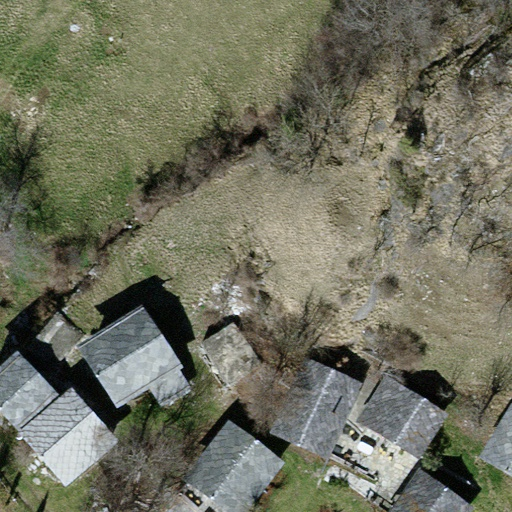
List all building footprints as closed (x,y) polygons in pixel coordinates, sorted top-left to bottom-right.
[(170,367),(141,321),(94,351),(123,397),(170,367)] [(53,398),(16,361),(0,376),(0,404),(23,427),(53,398)] [(353,391),(308,369),(279,428),(324,450),(353,391)] [(441,410),(367,374),(341,426),(416,462),(441,410)] [(111,442),(72,399),(30,435),(66,478),(111,442)] [(511,476),(511,415),(487,463),(511,476)] [(243,511),(282,464),(235,427),(191,483),(227,511),(243,511)] [(465,511),(466,511),(423,480),(398,511),(465,511)]
